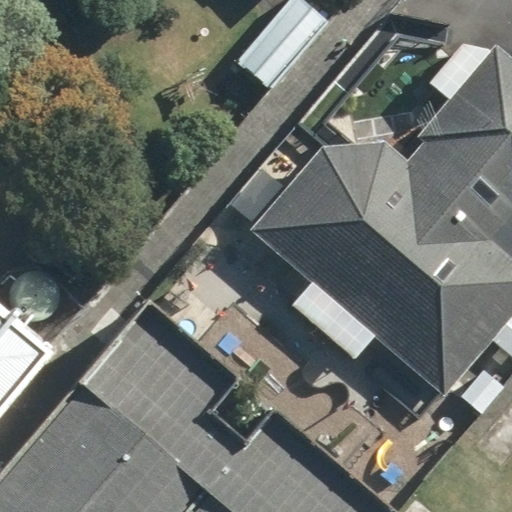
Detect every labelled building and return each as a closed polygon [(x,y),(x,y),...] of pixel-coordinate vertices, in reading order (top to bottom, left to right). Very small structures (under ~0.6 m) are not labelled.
[(324,23),(297,0),(288,0),(229,68),(261,96),(324,23)] [(311,0),(322,11),(333,0),(311,0)] [(510,365),(485,345),(511,311),(511,67),(487,48),(478,60),(457,43),(423,86),(445,104),(409,148),(412,151),(399,167),(341,120),(247,235),(368,333),(351,354),(427,416),(456,380),(481,400),(510,365)] [(370,511),(136,312),(0,470),(0,511),(370,511)] [(0,405),(39,358),(0,326),(0,405)]
